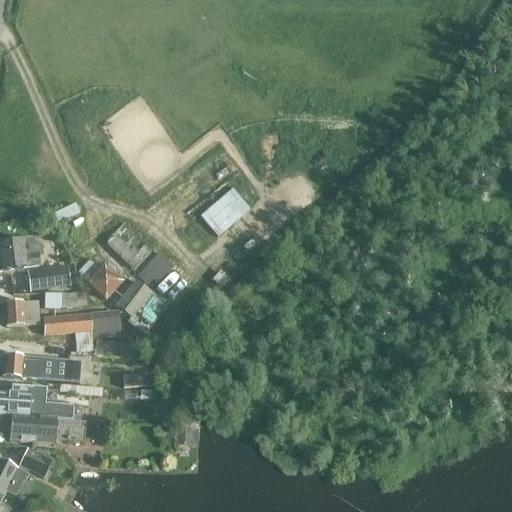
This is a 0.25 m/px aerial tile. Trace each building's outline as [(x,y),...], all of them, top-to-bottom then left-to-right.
[(203,215),(221,236),(253,208),(235,187),(203,215)] [(0,244),(0,272),(39,268),(38,255),(42,255),(41,246),(31,241),(0,244)] [(159,255),(138,277),(148,286),(152,282),(153,281),(156,284),(172,267),(168,264),(159,255)] [(88,282),(106,299),(124,281),(106,264),(88,282)] [(67,267),(28,272),(30,291),(70,287),(67,267)] [(146,288),(137,281),(115,307),(130,319),(127,324),(144,337),(168,305),(146,288)] [(77,295),(44,295),(44,310),(86,311),(85,296),(77,296),(77,295)] [(37,304),(4,306),(5,328),(24,327),(39,327),(37,304)] [(119,314),(42,320),(43,337),(74,335),(76,354),(93,353),(92,336),(120,334),(119,314)] [(96,342),(94,357),(142,361),(144,340),(127,338),(126,345),(96,342)] [(3,357),(2,378),(78,385),(80,364),(40,360),(3,357)] [(153,380),(142,380),(141,388),(153,388),(153,380)] [(0,396),(0,416),(24,418),(26,418),(73,422),(74,408),(45,406),(47,390),(12,387),(11,397),(0,396)] [(102,401),(102,391),(75,389),(74,399),(102,401)] [(0,432),(10,434),(9,444),(54,448),(54,443),(83,446),(85,426),(0,417),(0,432)] [(189,433),(177,432),(176,447),(188,448),(189,433)] [(27,450),(18,467),(44,480),(52,463),(27,450)] [(0,503),(17,470),(0,461),(0,503)]
